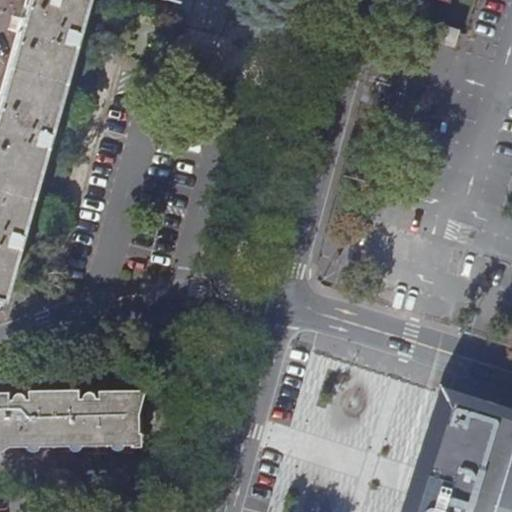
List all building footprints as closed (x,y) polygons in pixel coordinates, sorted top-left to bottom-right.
[(0,304),(2,305),(86,0),(22,0),(0,82),(0,304)] [(399,511),(412,511),(447,401),(511,421),(511,408),(439,385),(399,511)] [(128,394),(3,395),(0,394),(0,450),(4,448),(23,448),(24,451),(26,452),(28,452),(30,451),(31,450),(31,448),(31,444),(65,444),(65,449),(66,450),(68,451),(70,451),(72,450),(73,447),(81,447),(81,454),(103,454),(103,447),(106,447),(107,450),(110,451),(114,449),(114,447),(118,447),(118,454),(139,453),(139,410),(128,394)] [(496,511),(511,461),(511,421),(447,401),(412,511),(496,511)] [(511,511),(511,461),(496,511),(511,511)]
